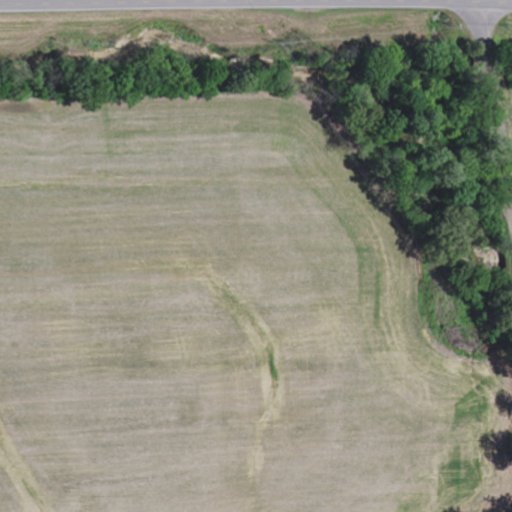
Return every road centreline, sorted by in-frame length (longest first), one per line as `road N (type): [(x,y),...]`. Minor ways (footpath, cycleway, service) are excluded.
road 1 (secondary): [(180,0),(511,5)]
road 2 (tertiary): [(494,88),(511,213)]
